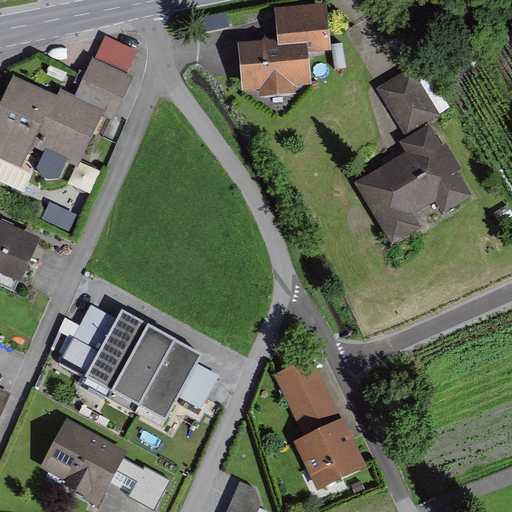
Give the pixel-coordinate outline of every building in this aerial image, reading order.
[(283,38),(242,41),(245,88),(317,83),(315,54),(343,51),(338,1),(279,7),(283,38)] [(62,97),(20,77),(0,118),(0,155),(26,169),(36,147),(81,169),(105,119),(116,125),(138,80),(130,76),(142,52),(116,39),(105,61),(100,58),(81,96),(66,88),(62,97)] [(400,76),(381,87),(410,136),(445,115),(415,67),(400,76)] [(415,151),(359,184),(391,239),(419,223),(414,214),(443,197),(451,210),(474,197),(434,128),(410,142),(415,151)] [(46,237),(0,218),(0,272),(26,283),(46,237)] [(120,321),(95,307),(62,365),(166,423),(180,398),(205,411),(223,380),(200,367),(206,357),(125,312),(120,321)] [(372,468),(317,358),(280,376),(311,439),(299,445),(323,492),(372,468)] [(133,453),(72,420),(46,470),(69,482),(66,488),(105,509),(123,474),(142,484),(134,499),(158,511),(174,481),(130,458),(133,453)] [(260,487),(246,482),(233,511),(264,511),(267,506),(260,487)]
